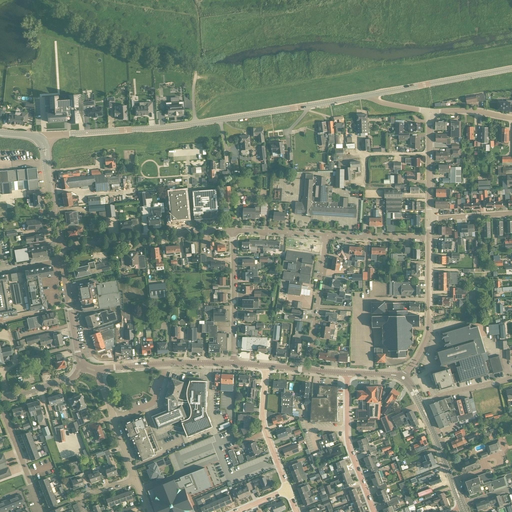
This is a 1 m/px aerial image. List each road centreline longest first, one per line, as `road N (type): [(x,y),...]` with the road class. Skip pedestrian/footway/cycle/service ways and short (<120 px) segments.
road 1 (tertiary): [(41,140),(373,94)]
road 2 (residential): [(59,245),(233,230)]
road 3 (residential): [(403,377),(429,328),(429,237)]
road 4 (tertiary): [(373,94),(511,68)]
road 5 (residential): [(310,370),(325,235)]
road 6 (residential): [(233,363),(233,230)]
road 7 (residential): [(287,490),(262,424),(265,365)]
